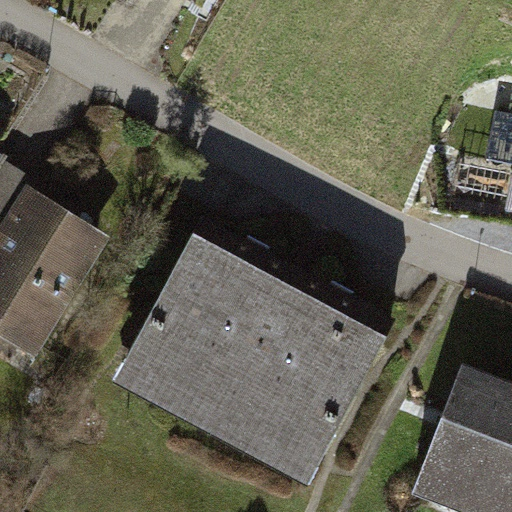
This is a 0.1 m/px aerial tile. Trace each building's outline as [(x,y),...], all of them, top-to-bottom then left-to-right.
[(511,95),(501,94),(492,154),(511,156),(511,178),(509,200),(511,200),(511,95)] [(32,187),(0,166),(0,232),(23,195),(26,197),(32,187)] [(0,324),(25,340),(90,237),(26,197),(23,195),(0,232),(0,324)] [(238,240),(196,218),(120,361),(308,461),(385,318),(344,296),(338,306),(233,250),(238,240)] [(511,389),(455,367),(413,473),(484,501),(488,491),(511,500),(511,389)]
